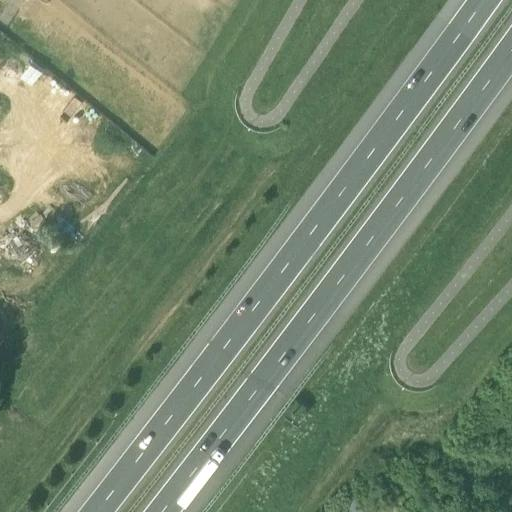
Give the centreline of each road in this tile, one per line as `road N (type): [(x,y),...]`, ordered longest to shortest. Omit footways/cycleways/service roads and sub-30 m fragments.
road 1 (motorway): [(480,0),(91,511)]
road 2 (motorway): [(166,511),(299,347),(511,49)]
